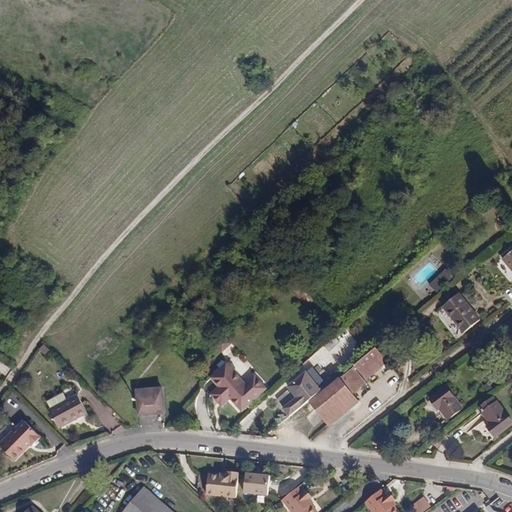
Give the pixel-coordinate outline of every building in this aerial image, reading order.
[(511,250),(503,258),(511,269),(511,250)] [(429,284),(437,292),(454,275),(447,267),(429,284)] [(481,319),(460,293),(443,307),(464,333),(481,319)] [(226,338),(215,344),(220,352),(231,346),(226,338)] [(43,344),(38,350),(45,356),(49,349),(43,344)] [(368,380),(389,362),(378,347),(356,365),(368,380)] [(476,360),(471,354),(455,366),(461,372),(476,360)] [(311,368),(317,361),(312,356),(305,363),(311,368)] [(219,386),(214,391),(214,394),(215,397),(218,398),(220,398),(223,397),(228,402),(231,399),(242,412),(267,389),(252,372),(242,381),(233,370),(233,365),(229,360),(223,360),(208,374),(219,386)] [(368,384),(354,367),(309,404),(329,427),(361,401),(356,396),(368,384)] [(284,408),(291,417),(322,391),(306,372),(289,387),(298,397),(284,408)] [(463,408),(446,387),(430,399),(438,410),(440,409),(448,419),(463,408)] [(162,388),(137,390),(139,416),(165,413),(162,388)] [(214,394),(214,391),(211,394),(222,407),(228,402),(223,397),(220,398),(218,398),(215,397),(214,394)] [(284,404),(293,398),(289,392),(280,398),(284,404)] [(78,395),(50,410),(59,428),(88,413),(78,395)] [(487,426),(495,437),(511,424),(511,420),(497,402),(483,413),(491,424),(487,426)] [(42,438),(24,420),(0,444),(0,445),(15,461),(30,445),(33,447),(42,438)] [(237,495),(239,470),(226,469),(225,476),(209,475),(207,493),(237,495)] [(246,473),(244,492),(268,494),(270,474),(246,473)] [(304,493),(298,487),(284,499),(294,511),(319,511),(313,504),(309,499),(311,498),(306,491),(304,493)] [(171,511),(144,489),(124,511),(171,511)] [(381,490),(366,502),(374,511),(398,511),(395,507),(392,503),(394,501),(388,494),(386,496),(381,490)] [(391,492),(388,494),(394,501),(397,499),(391,492)] [(423,497),(410,507),(414,511),(422,511),(431,506),(423,497)]
